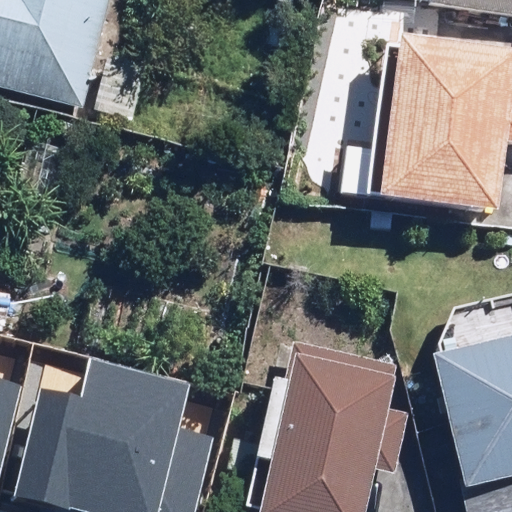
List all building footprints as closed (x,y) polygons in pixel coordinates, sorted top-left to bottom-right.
[(0,0),(0,92),(132,123),(146,63),(101,53),(113,0),(0,0)] [(511,0),(439,0),(438,5),(511,15),(511,0)] [(511,47),(389,37),(380,144),(345,141),(340,190),(510,205),(511,182),(511,47)] [(68,147),(24,144),(21,191),(65,194),(68,147)] [(0,276),(9,244),(0,241),(0,276)] [(511,511),(511,332),(443,348),(471,471),(462,473),(456,474),(464,511),(511,511)] [(372,511),(404,367),(300,345),(283,341),(262,442),(233,436),(226,469),(256,476),(249,508),(265,511),(270,511),(372,511)] [(71,511),(193,511),(210,440),(175,432),(187,381),(85,358),(77,393),(47,387),(21,500),(71,511)] [(0,436),(11,389),(0,386),(0,436)]
